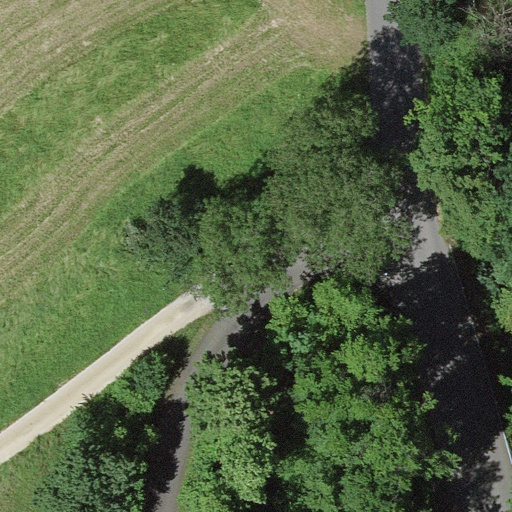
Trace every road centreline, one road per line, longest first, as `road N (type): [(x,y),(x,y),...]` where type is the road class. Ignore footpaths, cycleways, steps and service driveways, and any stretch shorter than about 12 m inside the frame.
road 1 (tertiary): [(489,511),(409,201),(394,0)]
road 2 (track): [(0,451),(257,253),(313,222),(409,201)]
road 3 (track): [(388,205),(250,315),(181,409),(160,511)]
